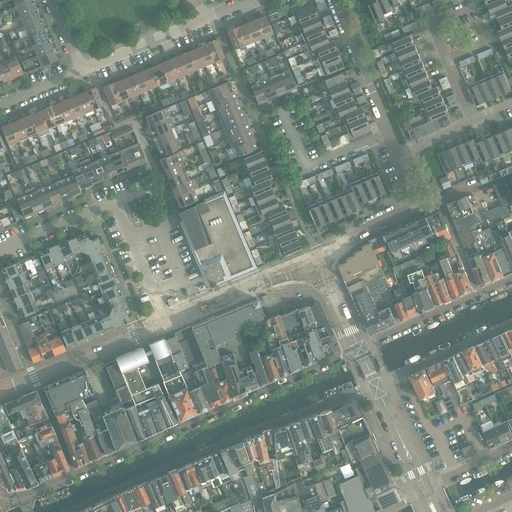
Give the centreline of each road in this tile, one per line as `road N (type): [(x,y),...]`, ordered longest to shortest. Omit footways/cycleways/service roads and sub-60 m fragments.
road 1 (residential): [(24,501),(358,347)]
road 2 (residential): [(375,385),(70,511)]
road 3 (tertiary): [(317,273),(297,271),(166,323)]
road 4 (residential): [(389,135),(309,168),(283,109)]
road 5 (residential): [(511,323),(375,385)]
road 6 (residential): [(389,135),(332,0)]
road 7 (tertiary): [(166,323),(33,378)]
road 8 (residential): [(205,19),(80,71)]
road 9 (residential): [(166,323),(115,201)]
road 10 (residential): [(358,347),(477,294)]
road 11 (residential): [(446,60),(430,22),(470,5),(487,42)]
road 12 (residential): [(0,250),(115,201)]
road 13 (residential): [(317,273),(340,246),(418,207)]
